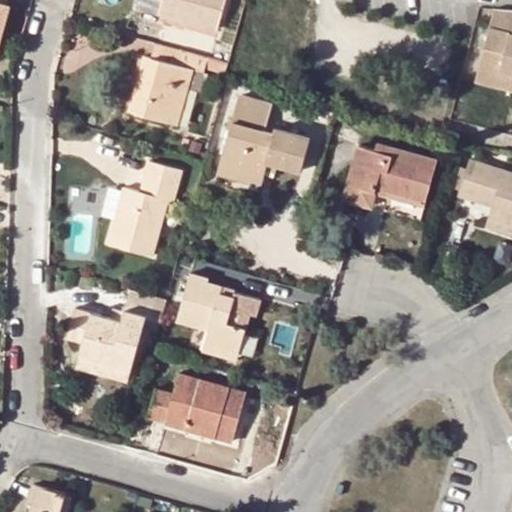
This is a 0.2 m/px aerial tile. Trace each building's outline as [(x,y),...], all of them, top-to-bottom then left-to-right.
[(0,0),(0,37),(9,6),(7,5),(7,0),(0,0)] [(162,0),(158,14),(216,32),(225,0),(162,0)] [(511,10),(493,9),(474,82),(511,91),(511,10)] [(181,50),(153,42),(149,58),(177,65),(181,50)] [(181,50),(177,65),(149,58),(143,57),(128,112),(177,126),(193,70),(203,73),(207,58),(181,50)] [(237,179),(240,169),(263,175),(264,172),(267,162),(276,165),(300,171),(308,139),(275,130),(274,134),(265,132),(271,106),(237,97),(217,173),(237,179)] [(376,145),(374,150),(358,146),(343,199),(371,207),(375,193),(376,188),(425,201),(436,161),(376,145)] [(511,174),(468,160),(465,170),(459,191),(457,196),(466,199),(472,181),(497,189),(491,207),(487,219),(511,227),(511,174)] [(108,245),(152,257),(167,200),(172,201),(180,170),(148,162),(140,192),(123,188),(114,221),(108,245)] [(274,174),(276,165),(267,162),(264,172),(274,174)] [(451,189),(459,191),(465,170),(458,168),(451,189)] [(260,185),(263,175),(240,169),(237,179),(260,185)] [(497,189),(472,181),(466,199),(491,207),(497,189)] [(108,219),(114,221),(123,188),(116,186),(108,219)] [(375,193),(397,199),(424,206),(425,201),(376,188),(375,193)] [(421,220),(424,206),(397,199),(393,212),(421,220)] [(511,236),(511,227),(487,219),(485,228),(511,236)] [(221,289),(206,284),(207,279),(189,274),(175,322),(207,331),(203,344),(237,354),(249,316),(255,317),(260,300),(235,293),(234,297),(220,293),(221,289)] [(235,293),(221,289),(220,293),(234,297),(235,293)] [(166,301),(130,290),(124,314),(122,321),(111,318),(75,308),(65,340),(81,344),(75,368),(127,382),(145,319),(151,320),(160,323),(166,301)] [(113,311),(111,318),(122,321),(124,314),(113,311)] [(160,323),(151,320),(148,330),(157,332),(160,323)] [(235,362),(237,354),(203,344),(201,352),(235,362)] [(173,394),(155,390),(147,418),(166,423),(165,426),(232,445),(245,394),(178,375),(173,394)] [(26,505),(32,507),(37,487),(32,486),(26,505)] [(59,511),(63,503),(65,496),(37,487),(32,507),(30,511),(59,511)] [(63,503),(59,511),(67,511),(70,505),(63,503)]
